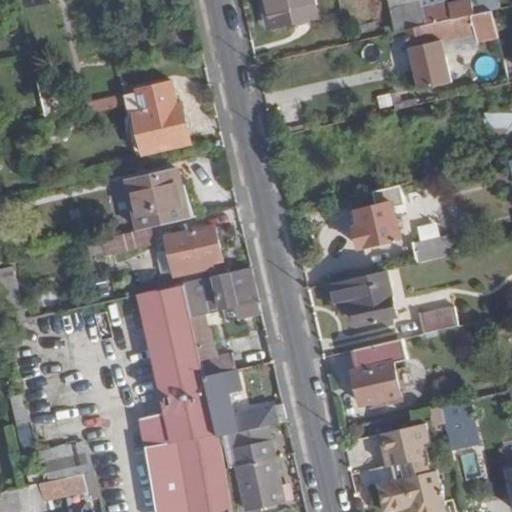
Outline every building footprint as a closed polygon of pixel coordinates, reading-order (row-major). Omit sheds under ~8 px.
[(316,0),(270,0),(276,24),(319,15),(316,0)] [(426,0),(392,0),(401,35),(413,33),(433,28),(426,0)] [(451,0),(426,0),(433,28),(479,18),(476,1),(453,6),(451,0)] [(502,0),(480,0),(476,1),(479,18),(497,14),(505,12),(502,0)] [(433,28),(413,33),(417,51),(449,44),(478,38),(485,36),(488,45),(503,42),(497,14),(479,18),(433,28)] [(485,36),(478,38),(480,47),(488,45),(485,36)] [(414,52),(423,92),(459,84),(449,44),(417,51),(414,52)] [(141,99),(175,92),(172,78),(138,87),(141,99)] [(511,82),(510,83),(489,87),(507,160),(511,158),(511,82)] [(178,103),(175,92),(141,99),(144,111),(138,112),(146,153),(195,142),(184,101),(178,103)] [(128,103),(126,95),(88,103),(91,111),(128,103)] [(142,229),(192,218),(181,169),(130,180),(142,229)] [(12,195),(0,198),(0,213),(17,210),(12,195)] [(394,203),(360,211),(362,225),(357,226),(361,248),(401,239),(394,203)] [(215,227),(173,236),(181,271),(222,262),(215,227)] [(158,228),(108,240),(112,257),(162,244),(158,228)] [(414,244),(418,263),(452,255),(448,237),(414,244)] [(12,264),(0,266),(0,291),(3,309),(20,306),(12,264)] [(262,306),(253,266),(186,282),(194,317),(211,313),(206,293),(218,291),(221,306),(237,302),(240,311),(262,306)] [(388,270),(332,283),(338,310),(359,306),(362,323),(398,315),(388,270)] [(151,443),(162,511),(234,511),(221,436),(207,377),(203,359),(194,317),(186,282),(127,295),(131,311),(146,308),(176,439),(151,443)] [(426,334),(460,326),(456,306),(422,314),(426,334)] [(388,342),(355,350),(360,369),(356,370),(364,403),(384,398),(385,403),(404,399),(395,361),(407,358),(403,339),(388,342)] [(234,353),(203,359),(207,377),(228,372),(237,370),(234,353)] [(288,420),(284,404),(238,415),(228,372),(207,377),(221,436),(233,432),(244,430),(271,424),(288,420)] [(34,422),(26,393),(13,396),(20,425),(34,422)] [(471,399),(443,406),(465,507),(495,500),(478,431),(471,399)] [(34,422),(20,425),(26,449),(40,446),(34,422)] [(426,422),(380,433),(388,465),(394,464),(398,480),(377,484),(384,511),(411,505),(412,511),(445,511),(447,511),(437,470),(431,471),(425,443),(430,442),(426,422)] [(288,500),(271,424),(244,430),(250,461),(240,463),(249,509),(288,500)] [(244,430),(233,432),(240,463),(250,461),(244,430)] [(88,438),(42,452),(50,478),(96,464),(88,438)] [(89,469),(45,481),(51,502),(94,491),(89,469)] [(0,511),(31,511),(48,508),(41,482),(0,492),(0,511)] [(465,507),(466,511),(497,511),(495,500),(465,507)]
